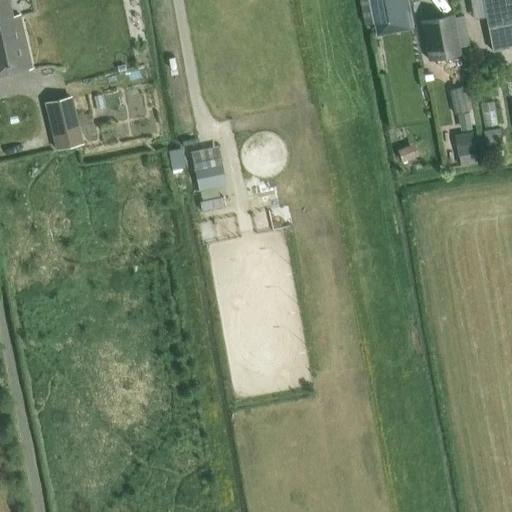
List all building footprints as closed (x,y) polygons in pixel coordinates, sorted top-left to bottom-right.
[(0,0),(0,76),(32,69),(19,15),(12,16),(7,0),(0,0)] [(412,16),(408,0),(359,0),(364,25),(412,16)] [(511,47),(511,0),(482,0),(492,51),(511,47)] [(421,20),(428,60),(460,55),(458,48),(453,18),(453,14),(421,20)] [(453,18),(458,48),(469,46),(464,16),(453,18)] [(466,111),(466,110),(471,109),(466,87),(449,90),(453,113),(466,111)] [(71,95),(43,102),(55,150),(83,143),(71,95)] [(488,147),(506,143),(502,125),(484,129),(488,147)] [(472,132),(454,134),(457,156),(475,154),(472,132)] [(413,144),(397,150),(403,164),(418,158),(413,144)] [(192,153),(198,184),(223,179),(217,148),(192,153)]
